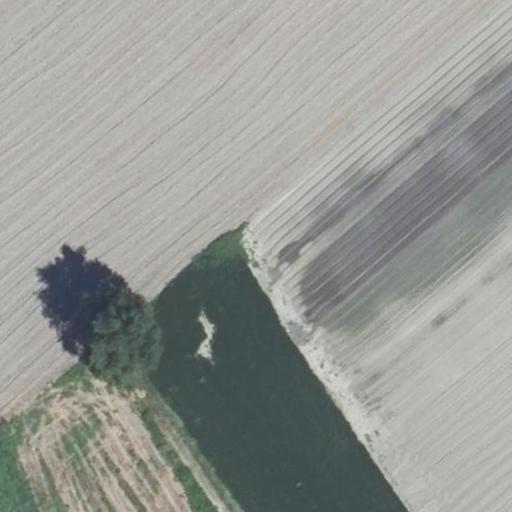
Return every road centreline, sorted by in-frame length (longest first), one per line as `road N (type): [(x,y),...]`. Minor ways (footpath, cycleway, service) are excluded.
road 1 (track): [(0,419),(505,0)]
road 2 (track): [(222,511),(139,386)]
